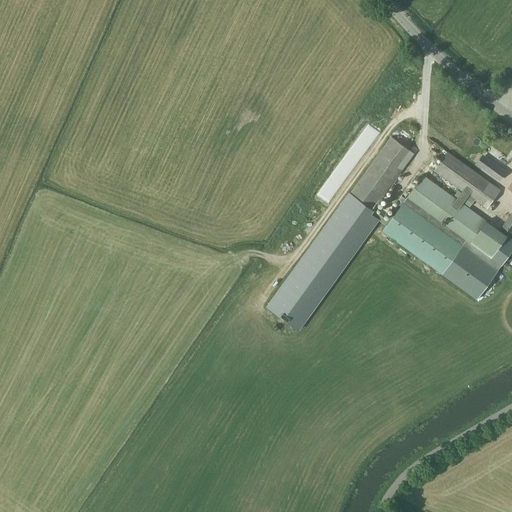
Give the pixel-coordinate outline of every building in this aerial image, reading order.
[(391,136),(268,306),(299,329),(378,219),(381,215),(375,211),(375,212),(373,210),(414,153),(391,136)] [(448,152),(435,171),(483,205),(486,208),(500,189),(496,187),(448,152)] [(489,162),(485,169),(500,180),(504,173),(489,162)] [(381,215),(378,219),(386,225),(382,231),(477,299),(511,251),(511,238),(423,174),(406,198),(401,195),(399,199),(400,200),(387,219),(381,215)] [(511,212),(502,225),(511,232),(511,212)]
